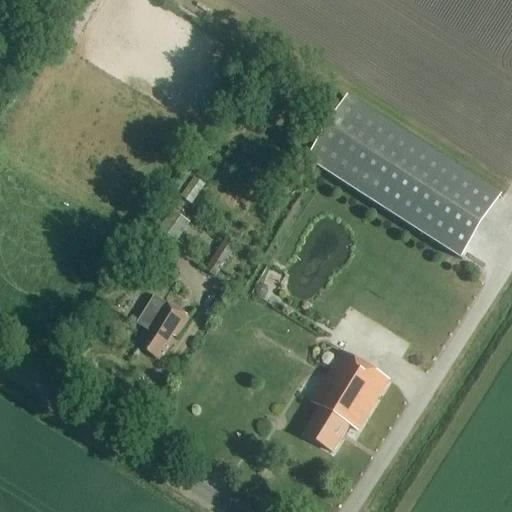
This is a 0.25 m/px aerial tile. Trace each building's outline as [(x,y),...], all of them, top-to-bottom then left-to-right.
[(307,163),(461,262),(502,198),(348,99),(307,163)] [(238,246),(227,239),(205,274),(216,281),(238,246)] [(192,281),(200,253),(185,248),(176,277),(192,281)] [(230,296),(248,302),(254,283),(237,277),(230,296)] [(161,303),(153,297),(136,324),(145,330),(135,345),(160,361),(171,343),(168,341),(173,334),(176,336),(187,318),(162,302),(161,303)] [(358,432),(388,382),(342,354),(311,405),(319,409),(303,436),(332,454),(349,427),(358,432)]
